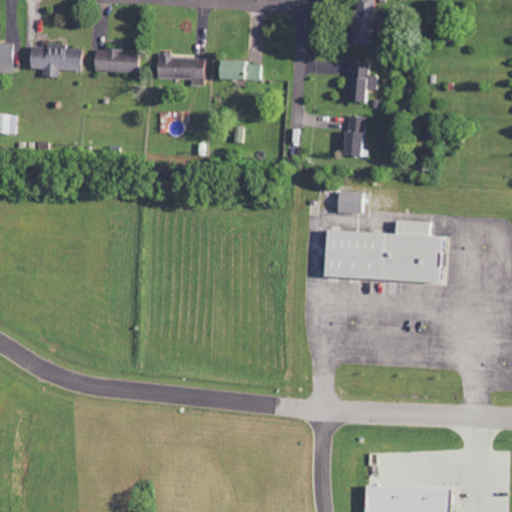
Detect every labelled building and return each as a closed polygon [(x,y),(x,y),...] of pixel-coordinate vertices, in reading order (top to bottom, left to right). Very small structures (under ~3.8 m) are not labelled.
[(384,32),(385,16),(378,16),(378,0),(358,0),(357,43),(376,43),(377,31),(384,32)] [(0,72),(19,73),(19,43),(0,42),(0,72)] [(89,71),(90,47),(40,45),(39,68),(49,68),(49,75),(65,76),(65,70),(89,71)] [(146,72),(146,50),(102,49),(102,71),(146,72)] [(212,57),(165,57),(165,77),(212,78),(212,57)] [(267,61),(231,61),(231,79),(267,79),(267,61)] [(381,89),(382,75),(372,75),(373,62),(355,62),(355,101),(374,101),(375,89),(381,89)] [(0,132),(20,134),(21,114),(0,113),(0,132)] [(369,155),(371,116),(355,116),(353,154),(369,155)] [(343,212),(371,213),(371,192),(344,190),(343,212)] [(338,229),(338,253),(331,253),(330,280),(452,284),(454,235),(438,235),(439,221),(405,220),(404,232),(338,229)] [(374,511),(459,511),(460,488),(376,485),(374,511)]
